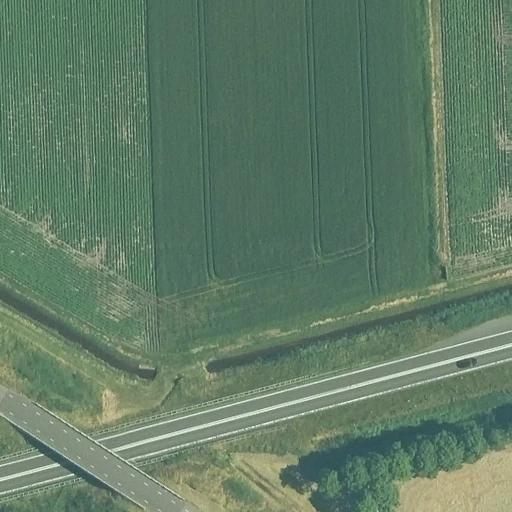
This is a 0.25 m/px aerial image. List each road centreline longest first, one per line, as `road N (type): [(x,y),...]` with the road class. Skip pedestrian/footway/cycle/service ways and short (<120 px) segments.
road 1 (trunk): [(0,482),(511,347)]
road 2 (unclassified): [(182,511),(0,398)]
